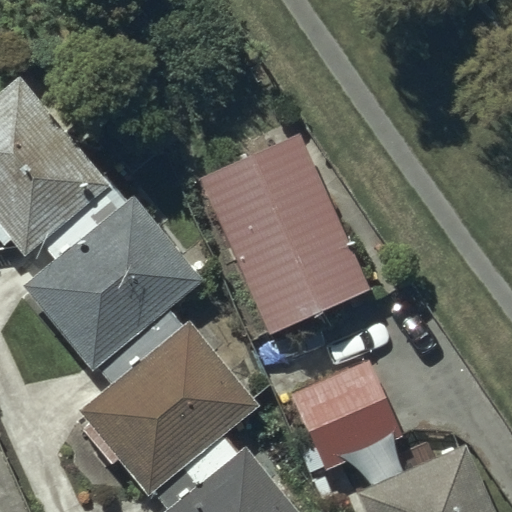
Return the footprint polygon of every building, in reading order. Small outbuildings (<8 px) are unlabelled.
[(97,179),(12,78),(0,88),(0,218),(21,243),(97,179)] [(293,134),(200,174),(265,324),(359,284),(293,134)] [(121,199),(19,283),(83,360),(185,275),(121,199)] [(180,325),(78,409),(142,486),(244,402),(180,325)] [(362,355),(287,389),(320,463),(395,430),(362,355)] [(483,511),(456,448),(356,491),(365,511),(483,511)] [(287,511),(235,449),(159,511),(287,511)]
